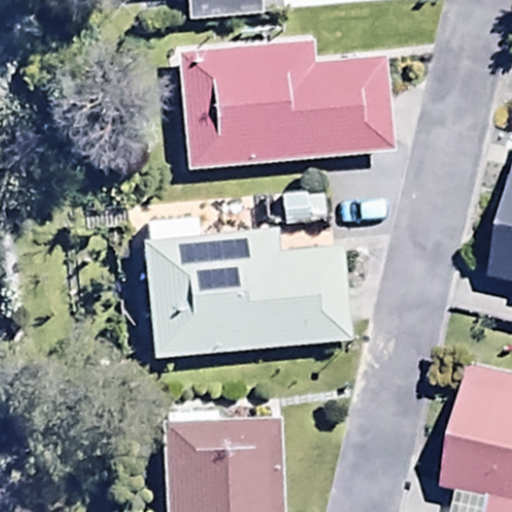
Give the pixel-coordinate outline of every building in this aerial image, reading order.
[(183,0),(185,20),(253,16),(251,0),(183,0)] [(179,168),(382,151),(374,58),(309,63),(307,41),(169,53),(179,168)] [(511,164),(487,275),(511,280),(511,164)] [(134,241),(143,354),(345,339),(338,245),(272,250),(271,231),(192,237),(190,216),(143,219),(144,241),(134,241)] [(511,511),(511,372),(465,362),(436,484),(447,486),(440,511),(511,511)] [(276,511),(274,408),(155,411),(156,511),(276,511)]
